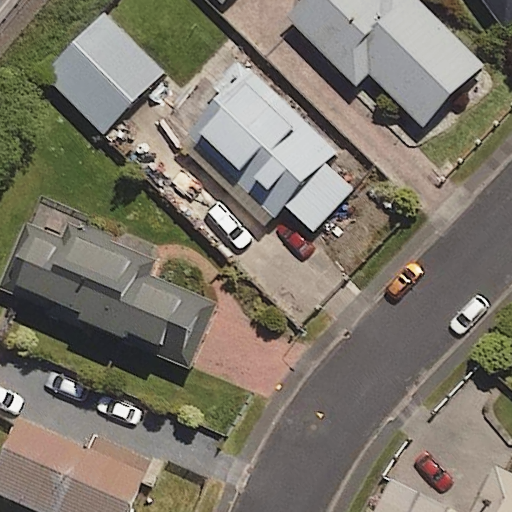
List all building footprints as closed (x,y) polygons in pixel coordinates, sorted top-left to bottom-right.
[(303,0),(289,15),(358,83),(371,70),(425,123),(484,63),(420,0),(303,0)] [(511,0),(490,0),(510,25),(511,23),(511,0)] [(165,70),(104,12),(46,74),(106,131),(165,70)] [(369,172),(253,64),(181,143),(269,223),(288,203),(317,229),(369,172)] [(155,262),(36,213),(6,285),(189,361),(215,300),(151,273),(155,262)] [(126,511),(144,471),(20,418),(0,464),(0,498),(32,511),(126,511)] [(511,511),(511,471),(496,464),(471,511),(511,511)] [(446,511),(449,508),(394,480),(377,511),(446,511)]
